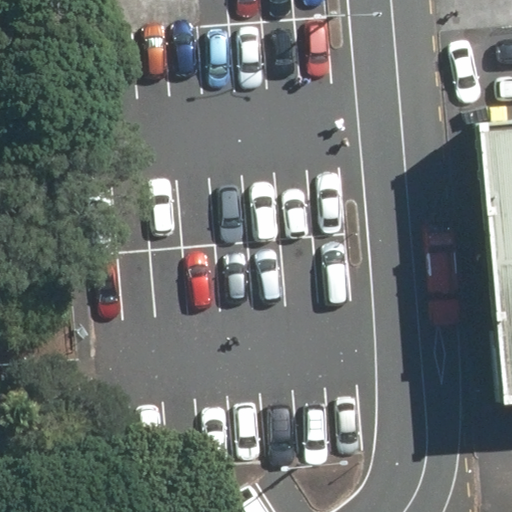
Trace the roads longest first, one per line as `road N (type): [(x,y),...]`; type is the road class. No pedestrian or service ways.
road 1 (unknown): [(427,330),(124,363),(105,145),(412,113)]
road 2 (unclassified): [(407,511),(430,471),(436,404),(398,0)]
